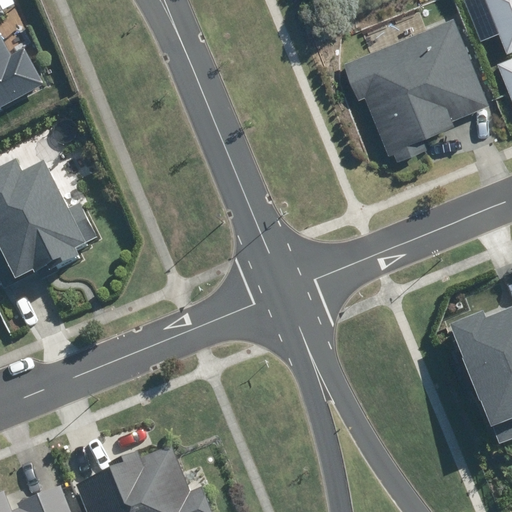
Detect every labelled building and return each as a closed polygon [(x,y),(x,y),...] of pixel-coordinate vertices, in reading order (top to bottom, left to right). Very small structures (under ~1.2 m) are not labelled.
[(0,0),(0,106),(50,78),(35,54),(23,61),(0,21),(0,17),(14,10),(8,0),(0,0)] [(511,57),(497,63),(511,101),(511,0),(484,0),(506,55),(511,52),(511,57)] [(458,117),(496,103),(461,16),(351,59),(366,97),(372,95),(395,152),(399,151),(402,158),(435,145),(430,134),(460,123),(458,117)] [(24,158),(0,169),(0,276),(8,294),(40,279),(45,288),(60,281),(57,275),(87,261),(85,257),(100,250),(96,243),(103,240),(94,220),(87,224),(57,161),(32,173),(24,158)] [(511,311),(459,332),(495,428),(511,421),(511,311)] [(124,459),(126,464),(113,469),(114,472),(78,486),(88,511),(212,511),(203,487),(190,492),(173,446),(141,458),(139,453),(124,459)] [(72,511),(62,485),(17,502),(20,508),(12,511),(4,491),(0,492),(0,511),(72,511)]
